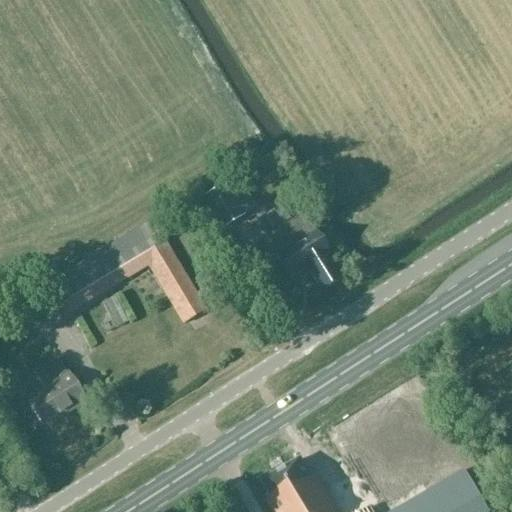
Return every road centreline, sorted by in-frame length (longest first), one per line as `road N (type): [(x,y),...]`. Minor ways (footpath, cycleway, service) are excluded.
road 1 (unclassified): [(41,511),(511,209)]
road 2 (primary): [(132,511),(511,266)]
